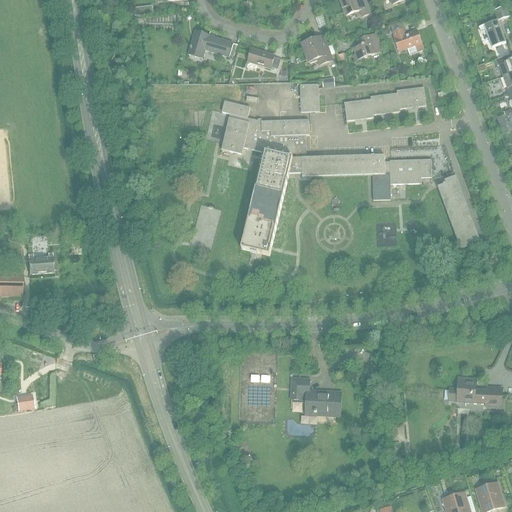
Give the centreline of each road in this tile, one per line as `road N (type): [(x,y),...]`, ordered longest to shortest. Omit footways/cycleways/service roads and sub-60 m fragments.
road 1 (secondary): [(142,336),(87,119),(72,0)]
road 2 (unclassified): [(142,336),(183,326),(374,323),(464,298)]
road 3 (residential): [(511,224),(431,0)]
road 4 (secondary): [(205,511),(142,336)]
road 5 (unclassified): [(142,336),(87,346),(0,315)]
road 6 (residential): [(312,0),(281,39),(217,25),(199,0)]
